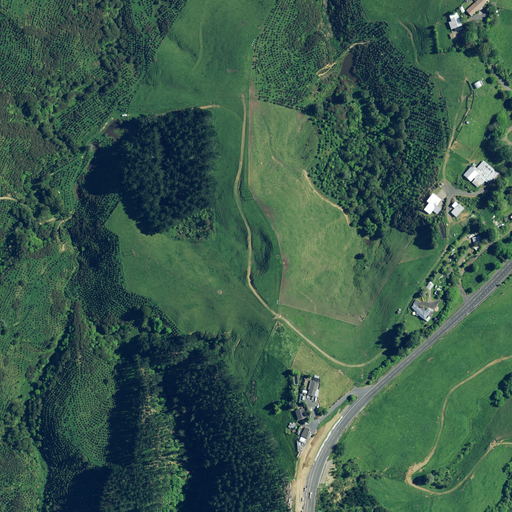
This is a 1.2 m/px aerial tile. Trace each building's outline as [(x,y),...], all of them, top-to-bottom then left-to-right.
[(486,3),(483,0),(477,0),(466,10),(471,16),(486,3)] [(451,29),(462,25),(459,16),(457,17),(451,19),(451,21),(449,22),(451,29)] [(494,171),(494,170),(484,161),(477,168),(473,165),(464,175),(471,181),(474,178),(475,179),(472,183),(478,187),(481,184),(482,184),(485,181),(489,183),(499,174),(494,171)] [(441,200),(433,193),(427,201),(429,203),(424,210),(429,214),(432,211),(436,214),(441,209),(437,205),(441,200)] [(458,204),(455,208),(451,213),(456,217),(464,208),(458,203),(458,204)] [(411,308),(414,310),(417,312),(416,314),(424,320),(431,311),(427,308),(426,311),(424,309),(423,311),(417,306),(419,303),(416,300),(411,308)] [(318,382),(320,377),(315,375),(314,378),(312,377),(311,380),(309,389),(307,395),(314,397),(314,396),(317,397),(319,390),(316,389),(318,382)] [(306,417),(304,408),(295,411),(297,420),(306,417)] [(293,422),(293,424),(290,423),(288,427),(293,429),(296,431),(299,425),(293,422)] [(309,430),(304,428),(301,436),(306,438),(309,430)]
